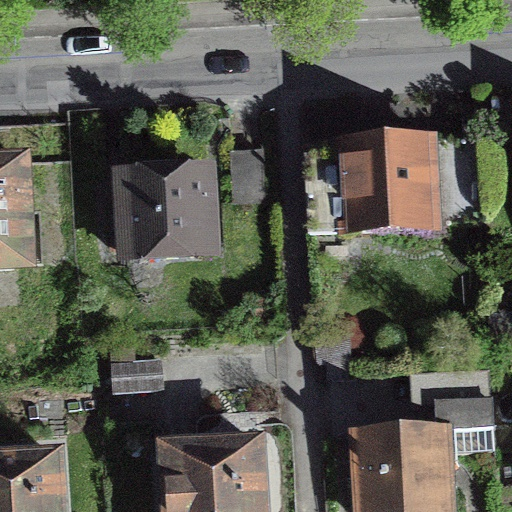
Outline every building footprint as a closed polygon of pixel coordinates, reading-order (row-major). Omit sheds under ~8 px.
[(477,136),(304,144),(308,232),(481,224),(477,136)] [(261,146),(230,147),(233,205),(263,204),(261,146)] [(23,160),(0,161),(0,265),(30,263),(23,160)] [(203,166),(121,172),(126,251),(209,245),(203,166)] [(266,298),(244,299),(244,326),(266,326),(266,298)] [(511,317),(492,319),(493,336),(511,334),(511,317)] [(162,365),(112,367),(113,391),(163,389),(162,365)] [(437,433),(356,436),(358,511),(445,511),(443,432),(457,432),(458,447),(494,446),(493,403),(436,405),(437,433)] [(260,511),(257,445),(164,451),(167,511),(260,511)] [(58,511),(55,460),(0,462),(0,511),(58,511)]
